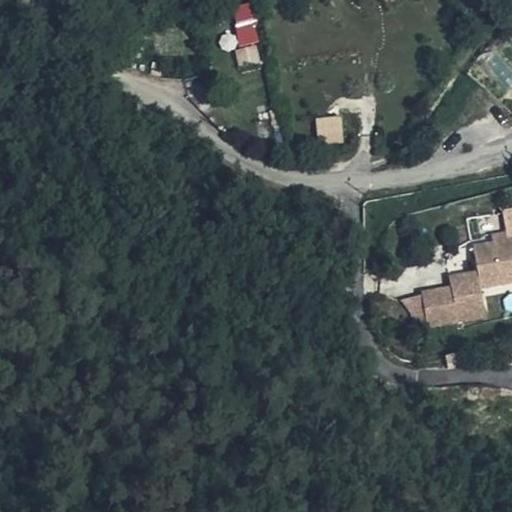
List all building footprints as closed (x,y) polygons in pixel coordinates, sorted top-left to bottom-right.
[(259,42),(256,2),(236,4),(239,43),(259,42)] [(259,42),(237,47),(241,65),(263,61),(259,42)] [(345,140),(343,115),(318,117),(320,142),(345,140)] [(495,251),(511,248),(511,244),(511,237),(493,239),(495,251)] [(511,248),(495,251),(476,254),(479,272),(449,277),(451,286),(424,291),(430,322),(488,312),(484,289),(511,284),(511,248)]
